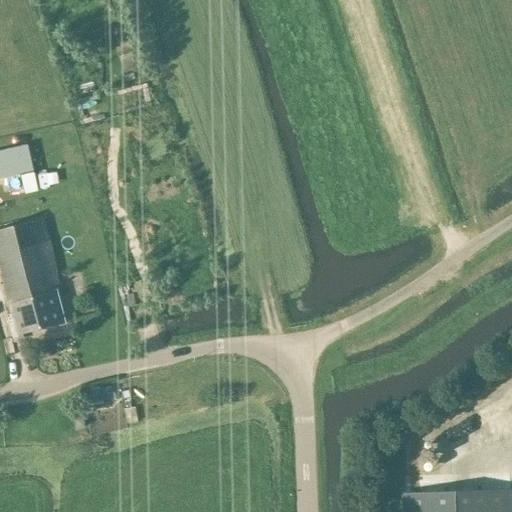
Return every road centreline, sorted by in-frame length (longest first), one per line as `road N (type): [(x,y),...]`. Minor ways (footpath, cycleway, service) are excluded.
road 1 (unclassified): [(0,396),(223,349),(302,346)]
road 2 (unclassified): [(302,346),(403,295),(511,220)]
road 3 (unclassified): [(308,511),(302,346)]
